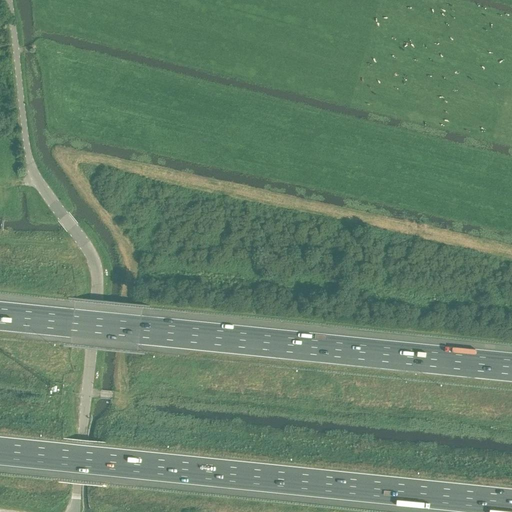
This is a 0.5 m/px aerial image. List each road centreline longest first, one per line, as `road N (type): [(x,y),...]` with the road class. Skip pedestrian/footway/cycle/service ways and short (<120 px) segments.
road 1 (tertiary): [(75,511),(97,269),(29,164),(8,0)]
road 2 (motorway): [(0,451),(511,503)]
road 3 (motorway): [(511,367),(0,316)]
